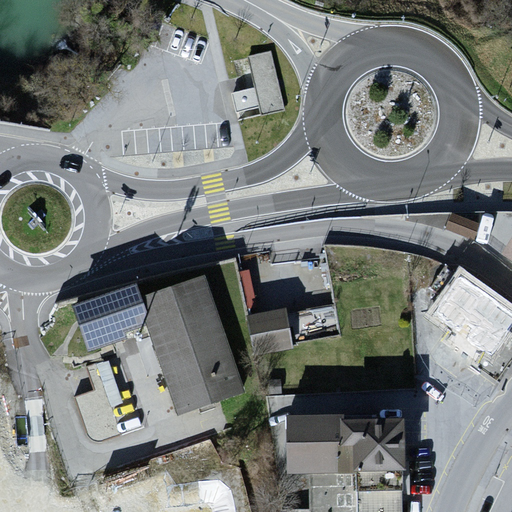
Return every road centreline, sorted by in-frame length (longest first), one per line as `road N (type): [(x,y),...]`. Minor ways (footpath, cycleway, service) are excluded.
road 1 (residential): [(49,276),(334,226),(421,238),(511,284)]
road 2 (primary): [(80,258),(184,217),(350,191),(361,179)]
road 3 (primary): [(319,128),(292,156),(213,187),(164,191),(74,178)]
road 4 (primary): [(458,98),(436,62),(414,49),(364,48),(342,61)]
road 5 (residential): [(511,403),(450,511)]
